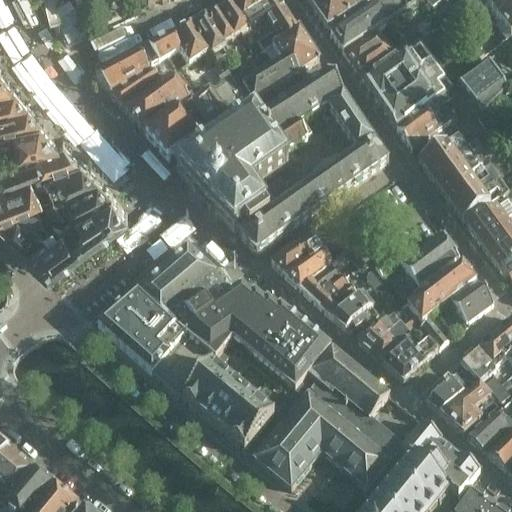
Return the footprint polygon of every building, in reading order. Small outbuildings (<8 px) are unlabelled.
[(242,19),(255,10),(268,0),(241,0),(232,5),(242,19)] [(278,0),(268,0),(255,10),(269,31),(290,19),(278,0)] [(310,0),(305,3),(326,34),(373,0),(310,0)] [(394,19),(418,3),(415,0),(383,0),(372,8),(371,7),(328,37),(341,55),(377,31),(385,25),(390,22),(394,19)] [(497,23),(511,10),(511,0),(474,0),(442,25),(452,37),(475,20),(472,17),(485,7),(497,23)] [(245,25),(242,19),(232,5),(211,16),(226,38),(245,25)] [(511,36),(511,10),(497,23),(509,39),(511,36)] [(226,38),(211,16),(190,28),(208,54),(209,56),(223,48),(220,43),(226,38)] [(263,53),(272,48),(297,31),(290,19),(269,31),(254,39),(263,53)] [(394,19),(390,22),(396,31),(400,28),(394,19)] [(396,31),(390,22),(385,25),(391,34),(396,31)] [(180,56),(187,69),(208,54),(190,28),(172,37),(170,38),(180,56)] [(317,63),(297,31),(272,48),(280,61),(271,66),(282,84),(298,74),(317,63)] [(377,31),(341,55),(362,84),(403,54),(399,45),(390,50),(377,31)] [(429,35),(418,43),(425,53),(436,45),(429,35)] [(160,67),(180,56),(170,38),(148,49),(160,67)] [(110,97),(160,67),(148,49),(94,78),(110,97)] [(433,103),(436,100),(446,93),(437,81),(443,77),(428,57),(420,62),(411,49),(403,54),(362,84),(394,131),(433,103)] [(124,113),(176,76),(187,69),(180,56),(160,67),(110,97),(124,113)] [(233,75),(239,85),(256,74),(249,64),(233,75)] [(458,86),(482,116),(505,89),(487,65),(458,86)] [(256,74),(239,85),(251,103),(282,84),(271,66),(267,68),(256,74)] [(0,91),(8,90),(12,87),(6,79),(0,70),(0,91)] [(192,102),(190,101),(145,137),(167,162),(246,105),(226,75),(218,81),(220,85),(209,93),(207,91),(192,102)] [(185,88),(184,86),(176,76),(124,113),(145,137),(190,101),(201,92),(194,82),(185,88)] [(339,96),(326,77),(254,121),(280,157),(305,141),(295,125),(322,108),(339,96)] [(17,93),(12,87),(8,90),(0,91),(0,110),(26,105),(17,93)] [(446,93),(436,100),(440,106),(450,99),(446,93)] [(353,152),(370,140),(339,96),(322,108),(353,152)] [(433,103),(394,131),(409,153),(449,125),(433,103)] [(9,125),(38,120),(26,105),(0,110),(0,128),(9,126),(9,125)] [(253,119),(175,172),(217,218),(233,235),(265,212),(253,192),(288,167),(280,157),(254,121),(253,119)] [(9,126),(16,152),(57,143),(38,120),(9,125),(9,126)] [(454,157),(460,153),(466,149),(456,135),(417,163),(426,176),(454,157)] [(255,258),(283,239),(387,165),(370,140),(353,152),(265,212),(233,235),(255,258)] [(52,168),(79,160),(62,141),(57,143),(16,152),(17,156),(0,160),(0,183),(1,186),(40,173),(52,168)] [(506,166),(491,144),(481,151),(496,173),(506,166)] [(463,158),(457,163),(454,157),(426,176),(435,189),(481,156),(478,153),(472,157),(470,155),(466,149),(460,153),(463,158)] [(435,189),(444,201),(471,181),(467,176),(480,166),(484,172),(489,168),(481,156),(435,189)] [(58,197),(96,178),(79,160),(52,168),(40,173),(46,186),(53,199),(58,197)] [(471,181),(444,201),(452,212),(497,179),(489,168),(484,172),(488,177),(475,187),(471,181)] [(0,222),(41,205),(35,191),(46,186),(40,173),(1,186),(0,186),(0,222)] [(110,192),(96,178),(58,197),(69,217),(74,214),(110,192)] [(452,212),(461,225),(488,205),(484,199),(496,191),(501,199),(508,194),(497,179),(452,212)] [(84,229),(77,234),(85,245),(125,214),(110,193),(110,192),(74,214),(84,229)] [(67,212),(61,202),(53,207),(59,217),(67,212)] [(495,206),(464,229),(476,245),(507,222),(506,220),(511,215),(511,210),(506,202),(497,208),(495,206)] [(52,206),(47,209),(51,219),(57,216),(52,206)] [(44,275),(85,245),(77,234),(69,224),(62,229),(52,225),(44,230),(35,212),(0,227),(0,230),(23,252),(44,275)] [(511,228),(507,222),(476,245),(488,261),(511,243),(511,228)] [(399,267),(418,291),(457,262),(438,237),(399,267)] [(310,259),(283,280),(297,293),(324,272),(322,269),(327,265),(314,248),(308,240),(300,246),(310,259)] [(511,243),(488,261),(499,276),(504,273),(511,266),(511,243)] [(310,259),(300,246),(271,266),(281,278),(283,280),(310,259)] [(193,295),(213,277),(185,252),(165,269),(193,295)] [(399,269),(390,257),(374,271),(383,282),(399,269)] [(356,273),(363,273),(366,270),(360,263),(353,268),(356,273)] [(324,272),(297,293),(308,302),(338,278),(336,275),(329,268),(327,265),(322,269),(324,272)] [(511,266),(504,273),(499,276),(511,292),(511,290),(511,266)] [(420,327),(428,322),(447,307),(474,285),(461,267),(405,309),(411,316),(418,325),(420,327)] [(165,269),(135,295),(163,321),(193,295),(165,269)] [(365,283),(370,289),(377,284),(369,274),(365,277),(365,283)] [(214,366),(222,356),(232,344),(302,400),(314,384),(306,377),(328,351),(327,350),(327,351),(280,311),(279,310),(276,313),(265,304),(263,306),(252,297),(250,299),(239,290),(228,298),(223,291),(230,287),(224,279),(218,284),(213,277),(193,295),(163,321),(214,366)] [(338,278),(308,302),(319,312),(347,288),(338,278)] [(381,296),(384,293),(377,284),(370,289),(375,295),(381,296)] [(465,330),(490,307),(474,285),(447,307),(465,330)] [(347,288),(319,312),(330,322),(357,299),(347,288)] [(163,321),(135,295),(96,328),(150,377),(177,400),(178,398),(183,401),(210,368),(212,369),(214,366),(163,321)] [(389,312),(396,307),(387,296),(383,299),(383,305),(389,312)] [(357,299),(330,322),(339,330),(343,334),(344,333),(347,338),(352,339),(359,334),(377,320),(368,307),(361,298),(358,300),(357,299)] [(377,365),(403,344),(408,340),(406,337),(418,325),(411,316),(398,328),(367,355),(377,365)] [(355,345),(367,355),(398,328),(391,319),(373,333),(372,332),(355,345)] [(447,346),(428,322),(420,327),(418,329),(437,354),(447,346)] [(476,351),(492,371),(511,353),(511,323),(510,322),(476,351)] [(403,344),(377,365),(400,385),(424,367),(424,366),(436,355),(427,345),(414,356),(403,344)] [(402,451),(385,437),(368,423),(387,400),(328,351),(306,377),(314,384),(302,400),(252,463),(289,494),(319,457),(366,494),(367,492),(374,497),(375,495),(378,498),(386,487),(383,485),(385,483),(388,485),(396,475),(393,473),(395,471),(398,473),(408,461),(399,454),(402,451)] [(493,373),(492,371),(476,351),(458,366),(465,375),(476,387),(493,373)] [(229,362),(230,361),(224,355),(222,357),(212,369),(219,375),(229,362)] [(181,404),(243,455),(272,419),(268,416),(212,369),(210,368),(183,401),(181,404)] [(425,408),(439,420),(476,387),(465,375),(453,385),(446,377),(421,399),(427,406),(425,408)] [(482,386),(487,393),(496,385),(491,379),(482,386)] [(501,391),(496,385),(487,393),(492,399),(501,391)] [(476,387),(439,420),(461,439),(462,438),(479,422),(471,413),(488,400),(476,387)] [(507,397),(501,391),(492,399),(498,405),(507,397)] [(277,406),(281,408),(286,413),(295,403),(286,395),(281,402),(277,406)] [(278,424),(286,413),(281,408),(277,406),(268,416),(272,419),(278,424)] [(491,417),(465,441),(482,455),(506,430),(508,432),(511,427),(511,424),(505,418),(499,424),(491,417)] [(447,494),(456,502),(467,488),(478,475),(420,428),(402,451),(399,454),(408,461),(398,473),(395,471),(393,473),(396,475),(388,485),(385,483),(383,485),(386,487),(378,498),(375,495),(374,497),(376,499),(367,510),(365,508),(364,510),(366,511),(365,511),(432,511),(436,508),(438,510),(440,508),(437,506),(447,494)] [(506,430),(482,455),(508,478),(511,474),(511,435),(508,432),(506,430)] [(0,510),(32,472),(8,450),(0,458),(0,510)] [(33,511),(52,489),(32,472),(0,510),(0,511),(1,511),(33,511)] [(456,502),(447,511),(499,511),(498,511),(497,511),(487,504),(487,503),(467,488),(456,502)] [(73,511),(76,510),(52,489),(33,511),(73,511)]
